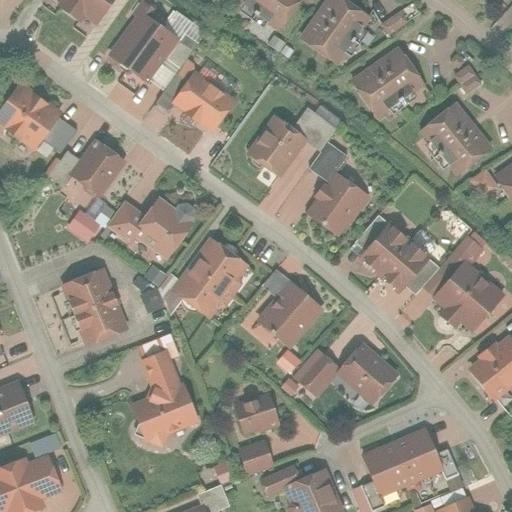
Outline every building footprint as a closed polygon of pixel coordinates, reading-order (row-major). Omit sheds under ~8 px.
[(81,17),(93,0),(57,0),(57,1),(81,17)] [(282,0),(229,0),(264,25),(282,0)] [(359,17),(336,0),(308,0),(284,33),(324,63),(359,17)] [(378,23),(396,11),(388,0),(371,13),(378,23)] [(511,5),(501,17),(511,27),(511,5)] [(147,22),(126,8),(95,51),(117,66),(147,22)] [(165,32),(147,22),(117,66),(134,78),(147,60),(165,32)] [(160,68),(178,41),(165,32),(147,60),(160,68)] [(412,82),(384,40),(334,73),(362,115),(412,82)] [(457,55),(443,65),(456,82),(470,72),(457,55)] [(197,125),(221,93),(182,65),(159,97),(197,125)] [(43,110),(46,106),(5,77),(0,84),(0,129),(19,143),(27,130),(43,110)] [(478,141),(440,95),(404,125),(441,170),(478,141)] [(323,120),(292,100),(276,124),(293,134),(307,144),(311,137),(323,120)] [(46,145),(62,125),(43,110),(27,130),(46,145)] [(276,124),(261,111),(234,150),(266,173),(293,134),(276,124)] [(88,189),(112,154),(81,133),(69,151),(57,168),(88,189)] [(329,150),(311,137),(307,144),(296,161),(313,173),(320,163),(329,150)] [(33,170),(47,181),(57,168),(69,151),(54,141),(33,170)] [(511,198),(511,151),(482,173),(505,204),(511,198)] [(323,229),(354,189),(320,163),(313,173),(289,204),(323,229)] [(162,204),(141,188),(126,207),(115,221),(154,251),(188,208),(170,194),(162,204)] [(126,207),(111,195),(92,218),(107,230),(115,221),(126,207)] [(371,216),(362,208),(339,235),(349,243),(371,216)] [(361,267),(393,234),(371,216),(349,243),(342,249),(361,267)] [(227,268),(235,257),(202,234),(165,286),(195,307),(203,295),(213,302),(234,273),(227,268)] [(390,278),(413,252),(393,234),(361,267),(381,286),(390,278)] [(400,286),(422,260),(413,252),(390,278),(400,286)] [(485,288),(446,256),(417,290),(433,303),(426,311),(439,322),(446,313),(458,322),(485,288)] [(90,261),(50,279),(57,296),(97,278),(90,261)] [(277,276),(263,264),(250,279),(264,291),(277,276)] [(275,341),(307,300),(277,276),(264,291),(244,316),(275,341)] [(63,310),(104,292),(97,278),(57,296),(63,310)] [(133,300),(150,296),(146,279),(129,283),(133,300)] [(68,321),(108,303),(104,292),(63,310),(68,321)] [(68,321),(75,337),(115,318),(108,303),(68,321)] [(511,369),(511,349),(497,330),(454,361),(479,394),(511,369)] [(383,368),(349,337),(325,367),(356,398),(383,368)] [(275,341),(262,356),(276,368),(289,353),(275,341)] [(325,367),(308,350),(286,373),(302,389),(325,367)] [(183,414),(166,378),(158,358),(134,368),(138,379),(130,391),(116,398),(130,433),(150,439),(152,428),(183,414)] [(0,420),(21,413),(7,375),(0,377),(0,420)] [(268,416),(259,386),(222,398),(231,427),(268,416)] [(423,451),(409,421),(381,434),(400,477),(429,465),(423,451)] [(18,431),(23,445),(49,437),(44,422),(18,431)] [(260,457),(251,433),(227,442),(235,465),(260,457)] [(381,434),(347,448),(356,472),(366,492),(400,477),(381,434)] [(441,467),(432,447),(423,451),(429,465),(432,471),(441,467)] [(48,481),(35,448),(16,455),(13,448),(0,452),(0,481),(9,505),(30,498),(27,490),(48,481)] [(214,450),(202,454),(208,473),(220,470),(214,450)] [(288,472),(278,453),(241,472),(250,491),(268,482),(288,472)] [(314,511),(333,503),(312,461),(288,472),(268,482),(282,511),(314,511)] [(356,472),(343,479),(357,507),(370,500),(366,492),(356,472)] [(211,499),(203,479),(184,487),(188,496),(192,507),(211,499)] [(0,508),(9,505),(0,481),(0,508)] [(427,500),(431,511),(478,511),(476,506),(463,511),(455,490),(427,500)] [(188,496),(149,511),(193,511),(192,507),(188,496)]
